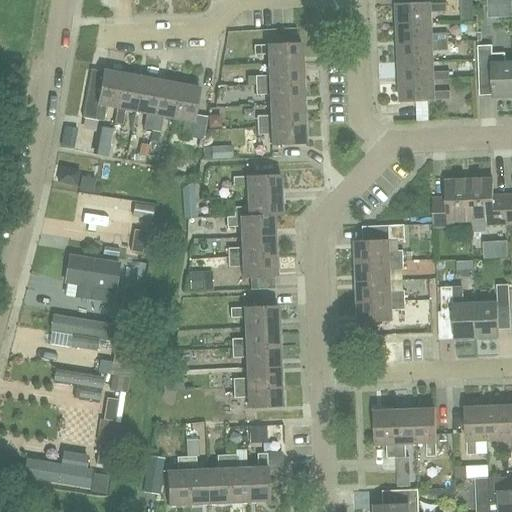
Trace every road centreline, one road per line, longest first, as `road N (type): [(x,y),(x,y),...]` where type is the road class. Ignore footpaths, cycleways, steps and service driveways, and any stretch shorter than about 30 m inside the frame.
road 1 (residential): [(0,295),(30,193),(64,0)]
road 2 (residential): [(391,150),(319,220),(322,384)]
road 3 (residential): [(511,369),(322,384)]
road 4 (residential): [(111,34),(197,32),(238,4),(280,0)]
road 5 (residential): [(391,150),(364,121),(353,0)]
road 6 (residential): [(322,384),(326,511)]
road 7 (residential): [(511,139),(419,140),(391,150)]
